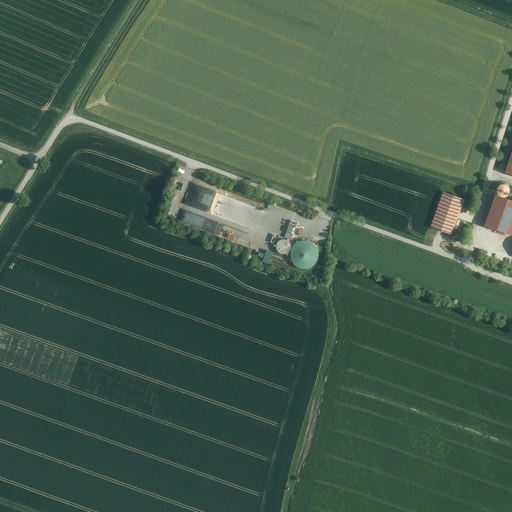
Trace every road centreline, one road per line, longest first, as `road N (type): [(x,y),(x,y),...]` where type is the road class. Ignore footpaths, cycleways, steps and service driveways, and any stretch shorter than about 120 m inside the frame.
road 1 (unclassified): [(464,263),(69,117),(39,159)]
road 2 (tertiary): [(511,105),(464,263)]
road 3 (track): [(69,117),(142,0)]
